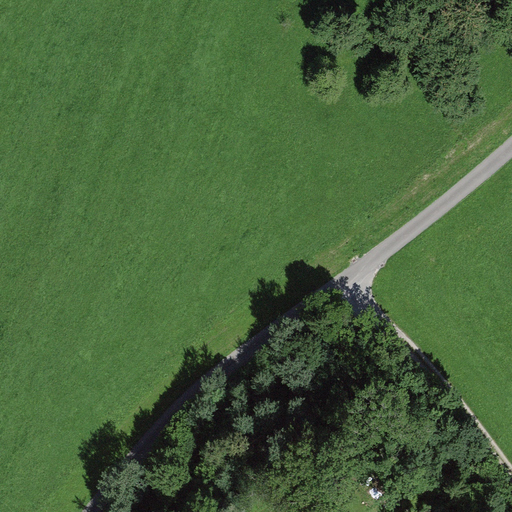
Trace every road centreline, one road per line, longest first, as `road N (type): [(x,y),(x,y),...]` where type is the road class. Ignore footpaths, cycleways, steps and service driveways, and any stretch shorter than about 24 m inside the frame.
road 1 (residential): [(511,149),(190,401),(95,511)]
road 2 (track): [(346,284),(511,475)]
